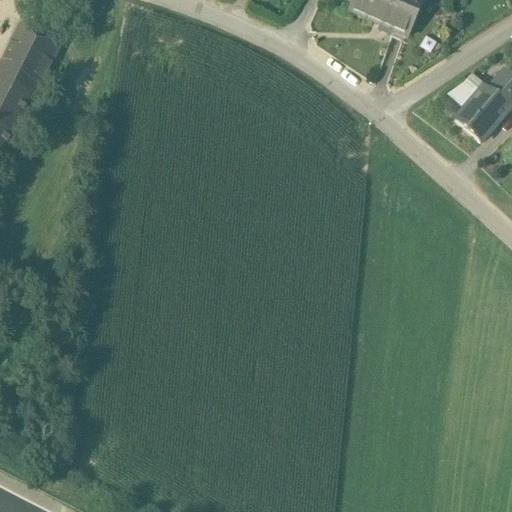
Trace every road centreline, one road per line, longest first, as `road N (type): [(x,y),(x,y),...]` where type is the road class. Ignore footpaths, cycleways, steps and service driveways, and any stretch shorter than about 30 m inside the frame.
road 1 (residential): [(378,116),(271,34),(194,0)]
road 2 (residential): [(511,237),(378,116)]
road 3 (residential): [(511,24),(378,116)]
